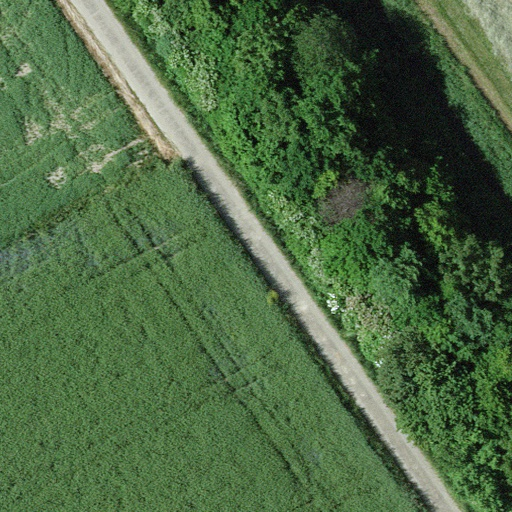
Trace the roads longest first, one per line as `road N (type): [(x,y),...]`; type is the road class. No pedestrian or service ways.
road 1 (track): [(481,511),(112,0)]
road 2 (track): [(511,108),(433,0)]
